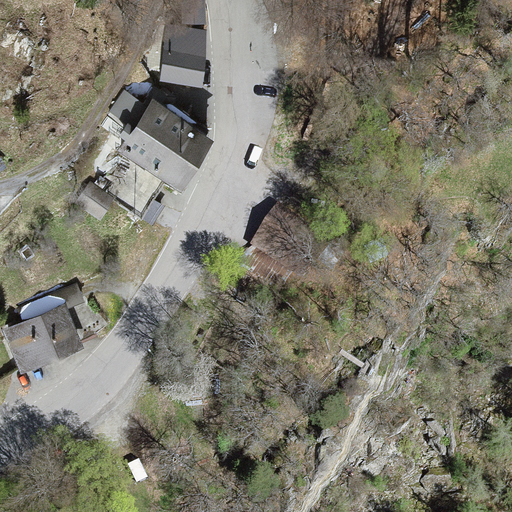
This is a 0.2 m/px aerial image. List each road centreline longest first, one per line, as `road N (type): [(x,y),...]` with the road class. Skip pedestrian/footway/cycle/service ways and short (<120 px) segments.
road 1 (tertiary): [(0,446),(111,368),(190,248),(228,121),(217,18)]
road 2 (track): [(0,183),(64,155),(94,120),(160,0)]
